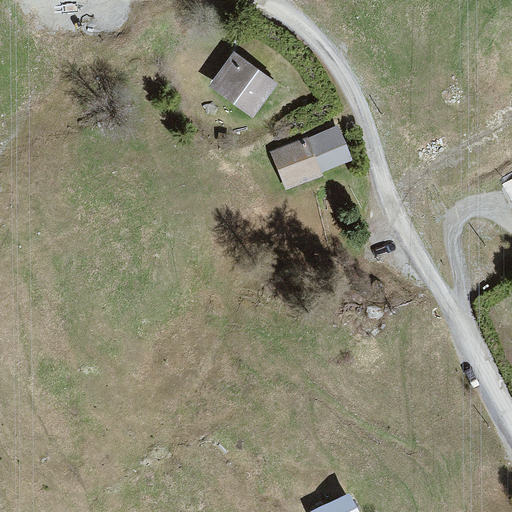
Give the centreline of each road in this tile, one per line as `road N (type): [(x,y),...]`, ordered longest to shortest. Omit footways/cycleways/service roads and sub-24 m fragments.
road 1 (track): [(511,449),(329,64),(307,36),(254,0)]
road 2 (track): [(511,227),(491,210),(456,215),(449,237),(458,305),(446,314)]
